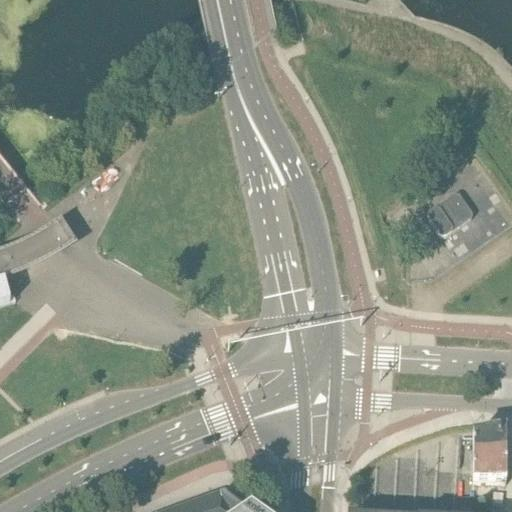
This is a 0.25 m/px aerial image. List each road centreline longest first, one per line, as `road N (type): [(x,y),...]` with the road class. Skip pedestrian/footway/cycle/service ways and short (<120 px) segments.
road 1 (secondary): [(297,358),(133,402),(0,464)]
road 2 (secondary): [(328,356),(325,286),(304,198),(236,60)]
road 3 (secondary): [(236,60),(297,358)]
road 4 (secondary): [(26,511),(208,428),(302,404)]
road 5 (residential): [(327,402),(511,408)]
road 6 (residential): [(511,371),(328,356)]
